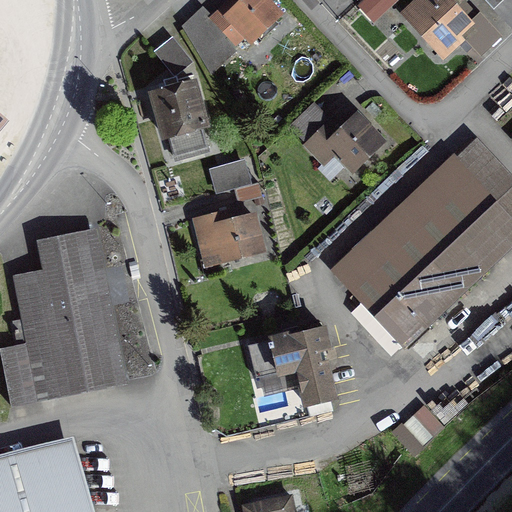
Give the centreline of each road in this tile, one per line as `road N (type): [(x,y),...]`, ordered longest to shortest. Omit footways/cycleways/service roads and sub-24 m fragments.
road 1 (residential): [(511,51),(426,133),(297,0)]
road 2 (tertiary): [(76,54),(53,125),(0,210)]
